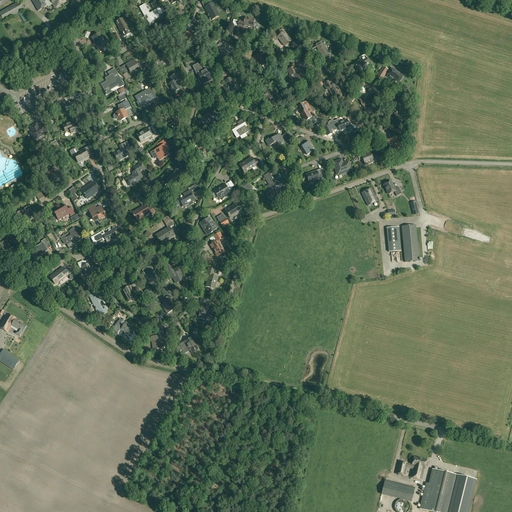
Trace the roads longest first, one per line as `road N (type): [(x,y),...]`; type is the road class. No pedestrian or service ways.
road 1 (unclassified): [(209,375),(246,234),(260,217),(409,163),(511,165)]
road 2 (unclassified): [(511,446),(209,375)]
road 3 (residential): [(165,24),(189,16),(374,89),(381,129),(350,149)]
road 4 (unclassified): [(209,375),(130,354),(26,283)]
road 5 (residential): [(131,256),(115,271),(116,302),(158,327),(177,322),(191,302),(196,274),(184,255)]
road 6 (residential): [(196,96),(176,154),(116,214)]
road 7 (residential): [(184,255),(220,168),(257,143)]
road 8 (track): [(243,383),(194,507)]
